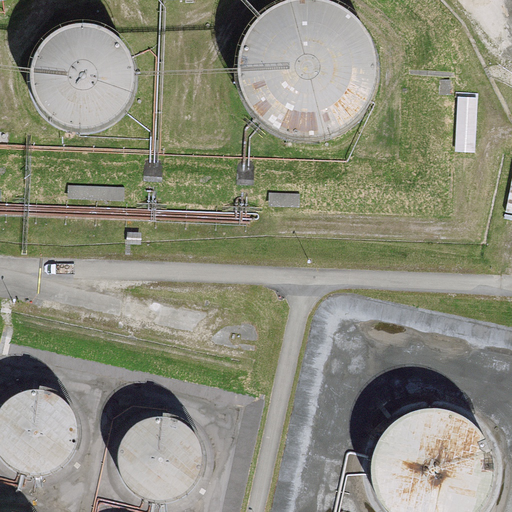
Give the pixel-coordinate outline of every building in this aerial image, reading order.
[(0,0),(0,8),(15,7),(29,0),(0,0)] [(256,28),(251,53),(257,79),(272,100),(294,114),(320,119),(346,113),(367,98),(381,76),(386,50),(380,24),(365,3),(359,0),(277,0),(270,5),(256,28)] [(128,118),(134,99),(133,80),(125,63),(110,50),(92,44),(72,45),(55,54),(42,68),(36,86),(37,106),(46,123),(60,136),(79,142),(98,141),(115,132),(128,118)] [(70,462),(77,448),(78,432),(73,418),(62,406),(48,399),(32,398),(17,403),(5,413),(0,424),(0,450),(3,458),(13,470),(27,477),(43,478),(58,473),(70,462)] [(398,511),(491,511),(492,511),(502,491),(504,468),(496,446),(481,429),(460,418),(437,417),(415,425),(397,440),(387,461),(386,484),(393,506),(398,511)] [(201,489),(208,475),(209,459),(204,445),(193,433),(179,426),(163,425),(148,430),(137,441),(130,455),(129,470),(134,485),(144,497),(158,504),(174,505),(189,500),(201,489)]
